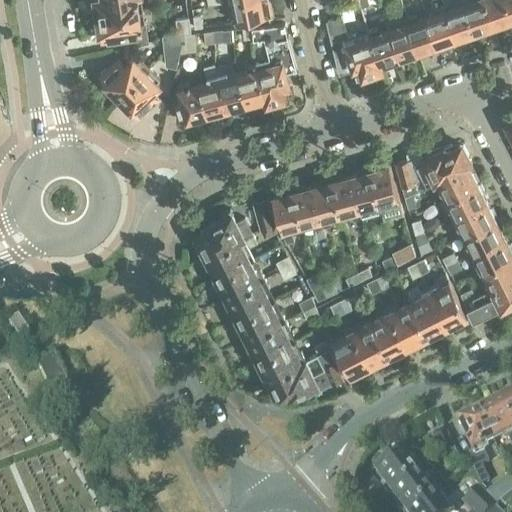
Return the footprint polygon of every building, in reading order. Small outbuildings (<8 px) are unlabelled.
[(94,3),(96,16),(144,9),(142,0),(95,0),(96,2),(94,3)] [(270,0),(230,0),(231,0),(233,10),(231,11),(233,21),(253,17),(254,21),(254,22),(255,21),(266,19),(265,15),(273,14),(270,0)] [(437,12),(428,15),(438,44),(458,38),(444,0),(433,0),(437,12)] [(444,0),(458,38),(477,31),(466,0),(444,0)] [(486,0),(466,0),(477,31),(495,25),(486,0)] [(486,0),(495,25),(511,19),(511,12),(507,0),(486,0)] [(144,9),(96,16),(98,28),(100,28),(100,29),(102,40),(131,35),(132,43),(149,41),(148,33),(144,9)] [(417,14),(408,17),(420,51),(438,44),(428,15),(418,18),(417,14)] [(202,15),(194,16),(196,29),(204,27),(202,15)] [(342,16),(328,21),(341,72),(354,68),(357,79),(384,69),(382,64),(370,30),(349,37),(342,16)] [(189,17),(176,19),(178,32),(184,31),(185,34),(191,33),(189,17)] [(398,17),(388,21),(390,28),(400,57),(401,57),(418,51),(420,51),(408,17),(399,20),(398,17)] [(260,25),(252,26),(254,37),(254,42),(265,40),(270,59),(256,62),(266,98),(268,104),(288,98),(285,87),(291,86),(286,69),(297,66),(286,22),(260,25)] [(252,26),(245,27),(246,38),(254,37),(252,26)] [(371,29),(370,30),(382,64),(400,57),(390,28),(380,31),(379,28),(379,27),(378,27),(371,29)] [(223,29),(215,30),(216,42),(215,43),(225,42),(223,29)] [(215,30),(205,31),(206,44),(215,43),(216,42),(215,30)] [(178,32),(164,36),(165,47),(183,43),(186,43),(185,34),(184,31),(178,32)] [(183,43),(181,51),(196,50),(196,42),(195,32),(191,33),(185,34),(186,43),(183,43)] [(183,43),(165,47),(167,66),(177,68),(181,51),(183,43)] [(121,57),(100,76),(106,82),(104,84),(106,86),(108,84),(111,87),(109,90),(118,98),(150,66),(140,56),(137,60),(134,57),(127,63),(121,57)] [(247,67),(238,70),(247,103),(265,98),(266,98),(256,62),(247,65),(247,67)] [(208,78),(199,81),(208,113),(227,108),(216,68),(216,65),(205,68),(207,76),(208,78)] [(225,65),(216,68),(227,108),(247,103),(238,70),(227,73),(227,70),(225,65)] [(150,66),(118,98),(126,107),(129,105),(132,108),(130,110),(132,112),(134,110),(140,116),(160,96),(153,90),(160,83),(157,80),(161,77),(150,66)] [(179,86),(177,87),(180,100),(178,101),(179,105),(183,120),(197,117),(208,113),(199,81),(190,83),(189,81),(178,84),(179,86)] [(409,159),(396,162),(405,195),(413,191),(420,188),(417,181),(424,177),(427,184),(469,165),(473,163),(464,144),(460,146),(459,144),(454,147),(452,144),(445,147),(440,149),(439,147),(427,153),(428,155),(424,157),(424,155),(417,157),(415,150),(407,153),(409,159)] [(381,164),(370,167),(380,205),(382,212),(384,219),(403,213),(400,203),(391,164),(390,164),(382,166),(381,164)] [(469,165),(427,184),(428,185),(432,183),(436,190),(439,188),(444,198),(477,181),(479,179),(476,172),(473,172),(469,165)] [(359,172),(351,175),(362,214),(363,217),(382,212),(380,205),(370,167),(358,170),(359,172)] [(343,174),(331,178),(341,216),(352,213),(353,216),(362,214),(351,175),(343,177),(343,174)] [(321,183),(313,185),(323,224),(331,222),(330,219),(341,216),(331,178),(320,181),(321,183)] [(444,198),(441,200),(446,210),(450,217),(486,199),(483,193),(485,190),(482,184),(479,184),(477,181),(444,198)] [(304,185),(292,188),(303,226),(314,223),(315,227),(317,236),(326,233),(323,224),(313,185),(305,187),(304,185)] [(282,193),(273,196),(282,235),(284,235),(287,242),(295,240),(292,229),(303,226),(292,188),(281,191),(282,193)] [(415,198),(413,191),(404,195),(407,208),(417,206),(415,198)] [(274,221),(268,197),(254,201),(260,228),(274,221)] [(486,199),(450,217),(454,226),(457,224),(462,234),(479,226),(496,218),(495,216),(497,214),(494,208),(491,208),(486,199)] [(199,240),(207,254),(253,232),(254,231),(245,216),(237,220),(231,208),(219,213),(221,217),(215,220),(204,226),(206,229),(200,233),(203,238),(199,240)] [(421,218),(413,221),(416,234),(425,231),(421,218)] [(479,226),(462,234),(468,244),(464,246),(468,254),(479,248),(505,236),(501,229),(503,227),(500,220),(497,220),(496,218),(479,226)] [(276,231),(274,221),(260,228),(261,231),(264,236),(276,231)] [(425,231),(416,234),(421,253),(433,248),(425,231)] [(207,265),(213,276),(213,277),(254,256),(249,245),(258,241),(253,232),(207,254),(206,254),(211,264),(207,265)] [(479,248),(468,254),(477,273),(481,272),(511,255),(511,243),(509,244),(505,236),(479,248)] [(406,247),(394,254),(398,262),(410,256),(406,247)] [(445,257),(448,265),(459,260),(456,252),(445,257)] [(394,254),(382,259),(387,268),(398,262),(394,254)] [(288,255),(276,261),(280,269),(292,263),(288,255)] [(511,255),(481,272),(486,282),(483,284),(486,290),(489,288),(511,277),(511,255)] [(223,289),(227,297),(265,277),(254,256),(213,277),(219,291),(223,289)] [(425,256),(415,261),(421,272),(431,267),(425,256)] [(452,273),(463,268),(459,260),(448,265),(452,273)] [(414,275),(421,272),(415,261),(408,265),(414,275)] [(292,263),(280,269),(285,277),(296,272),(292,263)] [(369,266),(357,272),(361,280),(373,274),(369,266)] [(357,272),(346,277),(350,286),(361,280),(357,272)] [(317,273),(307,278),(313,288),(320,285),(321,284),(317,273)] [(383,273),(375,277),(381,288),(389,284),(383,273)] [(320,285),(313,288),(319,300),(337,292),(342,289),(337,274),(331,277),(334,283),(321,289),(320,285)] [(227,306),(233,319),(275,298),(265,277),(227,297),(231,304),(227,306)] [(375,277),(367,281),(373,292),(381,288),(375,277)] [(511,277),(489,288),(500,309),(506,306),(509,308),(511,306),(511,277)] [(435,280),(427,284),(448,325),(454,322),(458,324),(464,321),(465,317),(468,315),(469,315),(451,278),(449,278),(437,284),(435,280)] [(419,292),(410,297),(430,337),(442,332),(442,328),(448,325),(427,284),(418,289),(419,292)] [(463,293),(462,294),(465,300),(477,294),(474,288),(463,293)] [(477,294),(465,300),(475,321),(500,309),(489,288),(486,290),(477,294)] [(304,309),(316,303),(313,295),(300,302),(304,309)] [(347,296),(339,300),(345,312),(353,308),(347,296)] [(396,300),(388,304),(410,345),(415,342),(419,343),(430,337),(410,297),(397,303),(396,300)] [(243,329),(247,337),(285,318),(275,298),(233,319),(239,331),(243,329)] [(339,300),(331,304),(337,316),(345,312),(339,300)] [(320,310),(316,303),(304,309),(307,317),(320,310)] [(382,311),(371,316),(392,357),(403,351),(404,347),(410,345),(388,304),(381,307),(382,311)] [(28,332),(17,316),(7,323),(18,338),(28,332)] [(357,319),(350,323),(371,364),(377,361),(381,363),(392,357),(371,316),(359,322),(357,319)] [(254,360),(296,339),(285,318),(247,337),(251,346),(248,348),(254,360)] [(344,331),(332,337),(351,374),(355,373),(358,374),(364,371),(365,367),(371,364),(350,323),(342,327),(344,331)] [(269,379),(306,360),(296,339),(254,360),(260,373),(264,371),(268,380),(269,379)] [(326,339),(314,345),(319,354),(330,348),(326,339)] [(276,394),(280,392),(283,397),(289,394),(291,398),(307,390),(309,393),(331,382),(332,384),(343,378),(330,348),(319,354),(318,355),(325,369),(316,373),(308,359),(306,360),(269,379),(276,394)] [(38,365),(38,366),(49,390),(64,383),(52,358),(38,365)] [(507,399),(500,402),(511,426),(511,392),(508,394),(507,399)] [(487,405),(479,409),(494,442),(503,438),(504,442),(507,440),(511,450),(511,426),(500,402),(491,407),(487,405)] [(486,446),(494,442),(479,409),(467,415),(466,419),(458,423),(461,429),(459,430),(463,437),(465,436),(475,458),(465,463),(475,484),(478,486),(479,488),(491,482),(486,473),(483,467),(491,463),(485,453),(488,451),(486,446)] [(444,430),(432,436),(442,456),(454,450),(444,430)] [(413,445),(378,473),(376,474),(383,484),(381,486),(388,495),(390,493),(391,495),(423,473),(413,460),(421,455),(413,445)] [(454,450),(442,456),(447,465),(459,459),(454,450)] [(411,511),(438,492),(423,473),(391,495),(392,497),(393,496),(398,502),(395,504),(401,511),(411,511)] [(478,486),(461,503),(470,511),(487,496),(486,494),(479,488),(478,486)] [(511,491),(499,502),(506,508),(511,501),(511,491)] [(453,511),(438,492),(411,511),(453,511)] [(487,511),(494,506),(487,496),(470,511),(487,511)]
